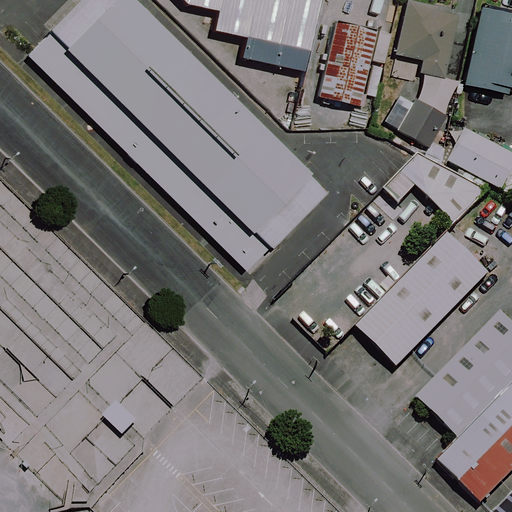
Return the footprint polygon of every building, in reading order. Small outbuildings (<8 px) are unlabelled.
[(168,42),(125,0),(83,0),(28,56),(92,119),(168,42)] [(308,0),(157,0),(174,17),(201,20),(201,40),(226,45),(220,74),(289,89),(308,0)] [(386,60),(407,64),(405,78),(428,83),(431,66),(440,16),(396,8),(386,60)] [(511,42),(511,24),(468,16),(452,95),(500,104),(511,42)] [(362,40),(318,31),(305,102),(349,110),(362,40)] [(168,42),(92,119),(245,271),(322,195),(168,42)] [(445,120),(413,99),(393,130),(425,151),(445,120)] [(511,171),(511,157),(464,132),(447,163),(501,192),(511,171)] [(486,197),(490,193),(435,169),(420,155),(400,175),(383,192),(398,207),(415,190),(454,229),(464,219),(472,227),(494,205),(486,197)] [(474,279),(434,241),(347,333),(386,370),(474,279)] [(511,365),(511,340),(488,318),(403,408),(439,442),(511,365)] [(511,386),(503,378),(420,465),(469,511),(511,467),(511,386)] [(511,511),(511,488),(489,511),(511,511)]
